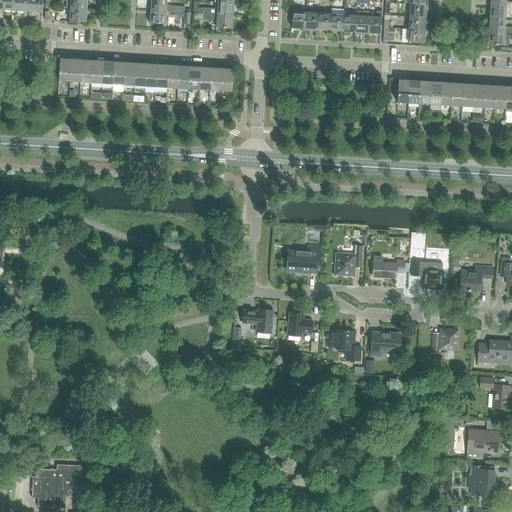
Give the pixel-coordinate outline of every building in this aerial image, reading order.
[(4,0),(4,10),(16,11),(16,0),(4,0)] [(16,0),(16,11),(29,12),(29,0),(16,0)] [(29,0),(29,12),(42,12),(42,0),(29,0)] [(66,1),(66,8),(86,9),(87,0),(62,0),(63,1),(66,1)] [(150,0),(150,10),(184,13),(184,12),(185,9),(185,7),(167,6),(167,0),(150,0)] [(490,0),(490,7),(511,8),(511,2),(507,2),(506,0),(490,0)] [(204,8),(203,14),(233,16),(234,4),(218,2),(216,2),(215,9),(204,8)] [(410,4),(409,17),(426,18),(426,5),(410,4)] [(511,8),(490,7),(489,20),(505,20),(506,14),(511,14),(511,8)] [(86,9),(66,8),(62,8),(62,14),(70,14),(69,21),(86,22),(86,9)] [(150,10),(149,23),(166,24),(168,24),(168,17),(175,18),(184,18),(184,24),(189,25),(190,13),(184,13),(150,10)] [(342,31),(343,15),(344,10),(331,10),(331,14),(330,31),(342,31)] [(343,15),(342,31),(355,32),(356,16),(356,12),(351,11),(351,16),(343,15)] [(368,17),(367,33),(380,34),(381,17),(382,11),(376,11),(376,17),(368,17)] [(292,28),(305,29),(306,13),(293,12),(292,28)] [(355,32),(355,35),(362,36),(362,35),(367,35),(367,33),(368,17),(369,12),(356,12),(356,16),(355,32)] [(305,29),(317,30),(318,13),(306,13),(305,29)] [(317,30),(330,31),(331,14),(318,13),(317,30)] [(233,16),(203,14),(203,20),(216,20),(216,28),(221,28),(232,29),(233,16)] [(409,17),(409,29),(425,30),(426,18),(409,17)] [(489,20),(489,32),(511,33),(511,27),(505,27),(505,20),(489,20)] [(383,40),(383,41),(394,41),(394,34),(388,33),(388,28),(384,28),(384,32),(383,40)] [(425,30),(409,29),(408,42),(424,43),(425,30)] [(511,33),(489,32),(488,45),(508,46),(508,39),(511,39),(511,33)] [(58,81),(69,82),(71,59),(60,58),(58,81)] [(69,82),(80,83),(82,60),(71,59),(69,82)] [(80,83),(91,83),(92,60),(82,60),(80,83)] [(91,83),(102,84),(103,61),(92,60),(91,83)] [(102,84),(113,85),(114,62),(103,61),(102,84)] [(113,85),(123,85),(125,62),(114,62),(113,85)] [(123,85),(134,86),(136,63),(125,62),(123,85)] [(134,86),(145,87),(146,64),(136,63),(134,86)] [(145,87),(156,87),(157,64),(146,64),(145,87)] [(156,87),(167,88),(168,65),(157,64),(156,87)] [(167,88),(177,89),(179,66),(168,65),(167,88)] [(177,89),(188,89),(190,66),(179,66),(177,89)] [(188,89),(199,90),(200,67),(190,66),(188,89)] [(199,90),(210,91),(211,68),(200,67),(199,90)] [(210,91),(221,91),(222,68),(211,68),(210,91)] [(222,68),(221,91),(232,92),(233,69),(222,68)] [(397,102),(408,103),(409,80),(398,80),(397,102)] [(408,103),(419,104),(420,81),(409,80),(408,103)] [(419,104),(429,105),(431,82),(420,81),(419,104)] [(429,105),(440,105),(441,82),(431,82),(429,105)] [(440,105),(451,106),(452,83),(441,82),(440,105)] [(451,106),(462,107),(463,84),(452,83),(451,106)] [(462,107),(473,107),(474,84),(463,84),(462,107)] [(473,107),(483,108),(485,85),(474,84),(473,107)] [(483,108),(494,109),(496,86),(485,85),(483,108)] [(494,109),(505,109),(506,86),(496,86),(494,109)] [(288,251),(287,270),(301,271),(301,272),(310,273),(316,273),(317,262),(318,246),(307,245),(307,252),(288,251)] [(361,260),(362,246),(355,246),(354,255),(337,254),(335,274),(353,275),(354,259),(361,260)] [(383,257),(374,256),(372,277),(396,278),(396,272),(404,272),(404,264),(404,261),(396,260),(396,263),(382,263),(383,257)] [(161,257),(161,265),(172,265),(173,258),(161,257)] [(502,258),(501,277),(508,277),(507,285),(511,285),(511,263),(509,263),(509,258),(502,258)] [(413,261),(412,276),(424,277),(423,287),(441,288),(442,271),(442,263),(435,263),(413,261)] [(460,290),(480,291),(481,278),(492,279),(493,267),(475,265),(475,272),(461,271),(460,290)] [(258,312),(243,310),(242,325),(256,326),(256,332),(271,334),(273,311),(258,309),(258,312)] [(304,313),(289,312),(287,335),(301,336),(301,333),(311,333),(313,321),(303,320),(304,313)] [(440,329),(439,338),(432,337),(431,353),(439,354),(439,349),(457,350),(458,330),(440,329)] [(346,360),(360,361),(361,347),(354,346),(355,331),(330,330),(329,345),(336,345),(335,349),(347,350),(346,360)] [(379,338),(375,338),(375,337),(373,337),(372,356),(381,356),(382,351),(397,352),(398,334),(380,333),(380,338),(379,338)] [(240,338),(232,337),(231,347),(239,348),(240,338)] [(489,344),(479,343),(478,362),(511,364),(511,347),(511,341),(489,340),(489,344)] [(365,360),(364,372),(374,373),(375,361),(365,360)] [(312,368),(312,370),(321,371),(321,362),(313,362),(312,368)] [(492,408),(508,409),(510,386),(493,385),(494,378),(480,377),(479,387),(493,388),(492,408)] [(469,430),(467,457),(482,458),(482,451),(497,452),(499,432),(469,430)] [(38,506),(50,507),(66,507),(66,496),(71,496),(72,485),(74,485),(75,472),(82,472),(82,469),(82,465),(57,464),(57,469),(54,469),(48,468),(37,468),(36,476),(33,476),(32,497),(38,497),(38,499),(38,506)] [(470,465),(469,486),(474,486),(473,495),(487,496),(488,490),(495,491),(495,482),(493,482),(494,467),(470,465)]
